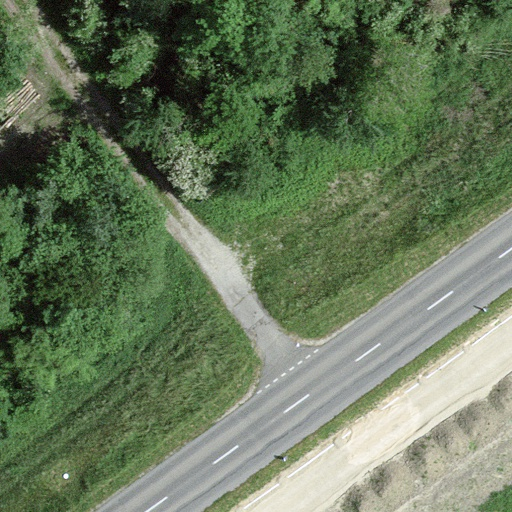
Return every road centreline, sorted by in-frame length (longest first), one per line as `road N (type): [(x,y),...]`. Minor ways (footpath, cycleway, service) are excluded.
road 1 (unknown): [(45,0),(328,388)]
road 2 (secondary): [(511,255),(158,511)]
